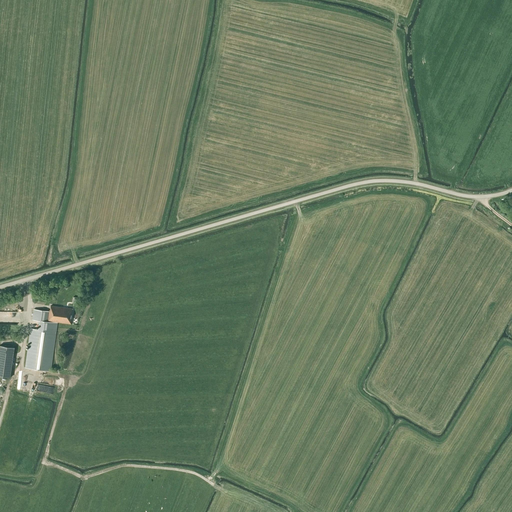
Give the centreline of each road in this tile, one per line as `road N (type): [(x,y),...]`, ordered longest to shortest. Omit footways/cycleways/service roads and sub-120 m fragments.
road 1 (unclassified): [(0,289),(376,181),(480,198),(511,190)]
road 2 (track): [(22,367),(66,380),(42,463),(79,476),(124,465),(193,472),(224,491)]
